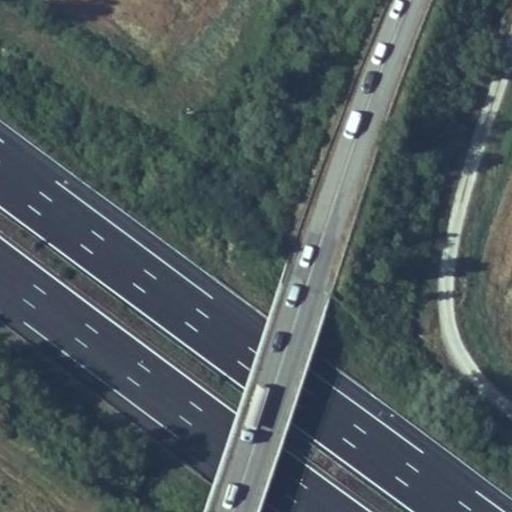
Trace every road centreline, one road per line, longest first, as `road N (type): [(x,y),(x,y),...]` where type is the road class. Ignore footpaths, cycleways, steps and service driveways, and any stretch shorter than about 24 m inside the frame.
road 1 (motorway): [(466,511),(0,173)]
road 2 (tertiary): [(242,511),(378,87),(416,0)]
road 3 (motorway): [(0,270),(334,511)]
road 4 (track): [(511,23),(461,142),(463,284),(511,394)]
road 5 (track): [(243,0),(215,47),(167,83),(113,76),(9,0)]
